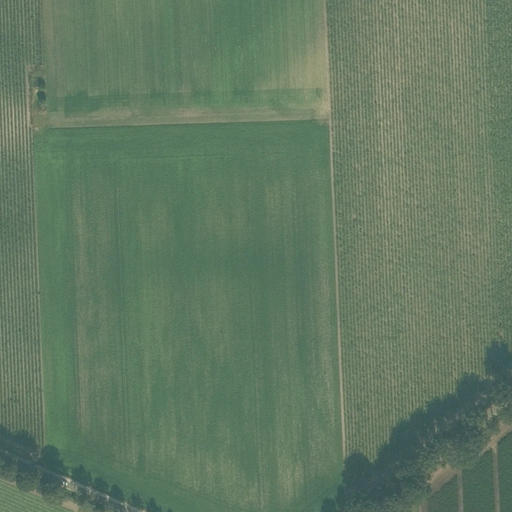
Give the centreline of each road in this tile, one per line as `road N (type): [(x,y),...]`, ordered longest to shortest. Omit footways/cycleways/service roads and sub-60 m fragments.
road 1 (tertiary): [(365,511),(511,395)]
road 2 (unclassified): [(128,511),(0,456)]
